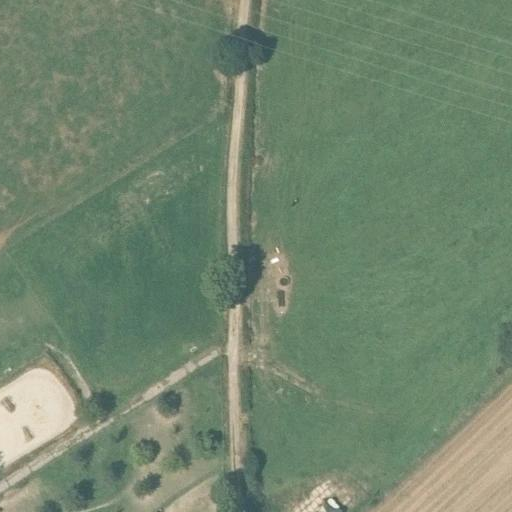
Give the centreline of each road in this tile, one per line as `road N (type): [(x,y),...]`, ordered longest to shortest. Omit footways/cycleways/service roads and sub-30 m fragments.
road 1 (track): [(244,0),(231,174),(233,511)]
road 2 (track): [(0,489),(212,353),(261,358)]
